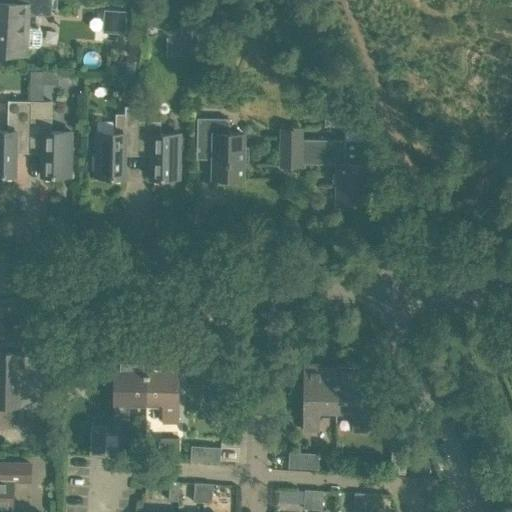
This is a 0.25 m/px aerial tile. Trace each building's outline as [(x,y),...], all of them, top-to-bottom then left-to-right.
[(51,15),(52,0),(13,0),(13,3),(0,2),(0,53),(26,55),(27,47),(38,47),(41,45),(42,31),(39,28),(28,27),(29,14),(51,15)] [(192,20),(192,4),(175,4),(175,20),(192,20)] [(120,10),(118,33),(125,33),(127,10),(120,10)] [(168,37),(168,54),(192,54),(192,21),(182,21),(182,37),(168,37)] [(136,74),(136,62),(118,61),(118,73),(136,74)] [(28,146),(29,119),(29,100),(7,100),(7,130),(0,129),(0,173),(15,174),(16,146),(28,146)] [(71,175),(72,131),(51,131),(52,100),(29,100),(29,119),(28,146),(41,146),(41,175),(71,175)] [(138,119),(138,104),(124,104),(124,112),(116,111),(115,132),(95,132),(94,176),(125,176),(125,148),(138,148),(138,119)] [(365,163),(365,139),(358,139),(358,110),(325,109),(324,126),(344,126),(344,140),(309,139),(309,163),(337,163),(336,201),(375,203),(375,182),(372,182),(372,163),(365,163)] [(248,163),(249,147),(243,147),(244,133),(229,133),(229,118),(198,118),(197,150),(213,150),(213,178),(220,178),(220,183),(236,184),(236,179),(243,179),(243,162),(248,163)] [(180,178),(181,133),(160,133),(160,119),(138,119),(138,148),(150,149),(149,177),(180,178)] [(302,126),(281,126),(281,165),(301,166),(301,163),(309,163),(309,139),(302,139),(302,126)] [(44,405),(45,370),(23,369),(23,352),(0,351),(0,405),(19,406),(19,404),(44,405)] [(146,401),(147,357),(130,357),(130,354),(115,354),(113,420),(129,420),(129,401),(146,401)] [(177,421),(178,355),(163,355),(163,357),(147,357),(146,401),(162,401),(162,421),(177,421)] [(336,411),(337,366),(320,366),(320,363),(305,363),(304,430),(319,430),(319,410),(336,411)] [(368,431),(369,364),(353,364),(353,366),(337,366),(336,411),(353,411),(353,430),(368,431)] [(103,456),(104,427),(89,426),(88,455),(103,456)] [(407,473),(409,444),(394,443),(392,472),(407,473)] [(220,462),(221,448),(190,446),(189,460),(201,461),(220,462)] [(318,466),(319,451),(290,449),(289,464),(318,466)] [(429,477),(430,460),(409,459),(408,476),(429,477)] [(30,481),(31,462),(0,461),(0,508),(13,509),(13,480),(30,481)] [(178,500),(179,481),(169,481),(168,500),(178,500)] [(202,502),(204,483),(194,482),(193,501),(202,502)] [(211,502),(212,483),(204,483),(202,502),(211,502)] [(313,509),(314,490),(305,489),(304,508),(313,509)] [(322,509),(323,490),(314,490),(313,509),(322,509)] [(362,511),(363,493),(355,492),(354,511),(362,511)] [(369,511),(371,511),(373,493),(363,493),(362,511),(369,511)]
